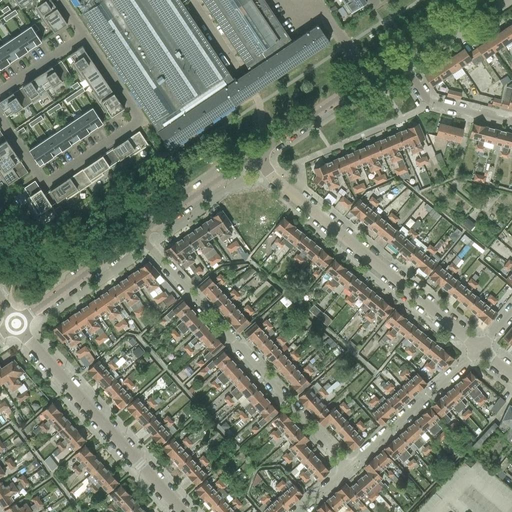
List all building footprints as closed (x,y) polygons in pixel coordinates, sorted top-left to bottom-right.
[(10,0),(13,4),(16,2),(20,9),(32,1),(33,0),(32,0),(10,0)] [(40,18),(55,8),(49,0),(32,0),(33,0),(32,1),(36,7),(34,8),(40,18)] [(307,31),(291,42),(263,0),(201,0),(249,71),(242,75),(233,81),(178,0),(69,0),(108,57),(158,131),(157,132),(169,149),(236,105),(253,93),(311,54),(316,51),(328,43),(327,42),(316,25),(307,31)] [(344,4),(341,6),(347,15),(366,3),(364,0),(350,0),(344,4)] [(40,18),(47,28),(49,26),(54,33),(67,25),(55,8),(40,18)] [(21,33),(32,48),(41,42),(35,33),(31,26),(21,33)] [(511,38),(506,29),(497,35),(504,46),(511,41),(511,38)] [(21,33),(12,39),(23,54),(32,48),(21,33)] [(497,35),(487,42),(494,53),(504,46),(497,35)] [(12,39),(3,45),(14,60),(23,54),(12,39)] [(487,42),(477,48),(485,59),(494,53),(487,42)] [(14,60),(3,45),(0,47),(0,59),(5,66),(14,60)] [(76,72),(91,61),(84,50),(82,46),(77,50),(69,56),(74,63),(71,64),(76,72)] [(477,48),(472,52),(479,62),(484,59),(484,60),(485,59),(477,48)] [(463,50),(453,56),(461,67),(469,62),(471,61),(467,55),(463,50)] [(472,52),(467,55),(471,61),(474,66),(479,62),(472,52)] [(453,56),(443,63),(451,74),(461,67),(453,56)] [(89,85),(101,76),(91,61),(76,72),(82,80),(85,79),(89,85)] [(443,63),(434,69),(441,80),(451,74),(443,63)] [(37,78),(45,90),(51,86),(53,88),(71,76),(66,70),(57,76),(51,68),(37,78)] [(441,80),(434,69),(424,76),(432,87),(441,80)] [(96,101),(111,91),(101,76),(89,85),(93,91),(91,93),(96,101)] [(507,76),(500,81),(503,86),(510,81),(507,76)] [(23,99),(27,106),(40,97),(39,94),(45,90),(37,78),(22,88),(27,96),(23,99)] [(502,107),(511,109),(511,95),(511,91),(511,88),(507,88),(502,107)] [(111,91),(96,101),(104,113),(106,111),(111,118),(123,109),(111,91)] [(27,106),(23,99),(18,102),(12,94),(0,102),(0,108),(6,117),(13,112),(14,115),(27,106)] [(83,114),(93,130),(102,123),(92,108),(83,114)] [(93,130),(83,114),(74,120),(84,136),(93,130)] [(84,136),(74,120),(65,126),(75,142),(84,136)] [(418,124),(407,129),(418,152),(423,150),(419,142),(424,140),(425,140),(418,124)] [(436,137),(447,140),(451,127),(439,124),(436,137)] [(474,150),(478,151),(485,127),(472,124),(468,139),(478,141),(477,145),(476,145),(474,150)] [(75,142),(65,126),(56,132),(66,148),(75,142)] [(451,127),(447,140),(459,143),(462,130),(451,127)] [(484,143),(493,145),(497,130),(485,127),(478,151),(483,153),(485,147),(483,147),(484,143)] [(407,129),(397,133),(404,149),(408,147),(412,155),(418,152),(407,129)] [(498,157),(503,158),(509,133),(497,130),(493,145),(502,147),(501,151),(500,151),(498,157)] [(66,148),(56,132),(47,138),(57,154),(66,148)] [(119,160),(127,155),(129,158),(148,145),(139,132),(112,150),(119,160)] [(397,133),(387,138),(397,161),(402,159),(399,151),(404,149),(397,133)] [(508,149),(511,149),(511,134),(509,133),(503,158),(507,159),(509,153),(507,153),(508,149)] [(57,154),(47,138),(38,145),(48,160),(57,154)] [(387,138),(376,142),(383,158),(388,156),(391,164),(397,161),(387,138)] [(0,160),(13,152),(6,141),(0,144),(0,160)] [(376,142),(366,147),(376,170),(381,168),(378,160),(383,158),(376,142)] [(48,160),(38,145),(29,151),(39,166),(48,160)] [(366,147),(355,151),(362,167),(367,165),(370,173),(376,170),(366,147)] [(423,150),(418,152),(421,159),(426,157),(423,150)] [(355,151),(345,156),(355,179),(360,177),(357,169),(362,167),(355,151)] [(13,152),(0,160),(0,167),(1,169),(0,170),(0,174),(7,186),(18,179),(11,168),(20,161),(13,152)] [(345,156),(334,160),(341,176),(346,174),(349,182),(355,179),(345,156)] [(76,174),(85,188),(103,175),(101,173),(109,167),(102,157),(76,174)] [(402,159),(397,161),(400,168),(402,174),(408,171),(405,166),(402,159)] [(334,160),(324,165),(334,188),(339,185),(336,178),(341,176),(334,160)] [(397,161),(391,164),(394,171),(396,176),(402,174),(400,168),(397,161)] [(122,164),(118,166),(123,174),(126,171),(122,164)] [(334,188),(324,165),(313,169),(316,176),(313,181),(321,187),(324,182),(325,182),(329,190),(334,188)] [(486,178),(485,182),(489,183),(493,168),(490,168),(490,167),(489,167),(488,171),(486,178)] [(85,188),(76,174),(49,192),(57,202),(65,197),(67,200),(85,188)] [(474,174),(473,180),(484,183),(485,182),(486,178),(483,177),(474,174)] [(379,176),(373,179),(373,180),(375,185),(381,182),(379,177),(379,176)] [(26,192),(37,185),(34,181),(24,188),(26,192)] [(358,185),(352,188),(352,189),(355,194),(360,191),(358,186),(358,185)] [(51,206),(44,195),(40,190),(27,199),(37,215),(51,206)] [(255,194),(231,204),(244,234),(268,224),(255,194)] [(339,202),(347,209),(352,204),(343,197),(339,202)] [(350,211),(360,219),(375,200),(372,197),(368,201),(369,203),(367,206),(359,200),(350,211)] [(360,219),(369,227),(379,216),(371,210),(374,206),(375,207),(379,203),(375,200),(360,219)] [(426,204),(423,207),(430,213),(433,210),(426,204)] [(59,206),(53,210),(59,218),(64,214),(59,206)] [(430,213),(428,214),(436,220),(440,215),(433,210),(430,213)] [(222,211),(212,218),(227,239),(232,235),(227,228),(231,225),(227,219),(222,211)] [(369,227),(379,235),(395,216),(391,213),(387,217),(389,218),(386,222),(379,216),(369,227)] [(379,235),(388,243),(398,232),(391,226),(393,222),(395,223),(398,219),(395,216),(379,235)] [(212,218),(203,224),(213,238),(217,235),(222,242),(227,239),(212,218)] [(274,242),(277,246),(293,226),(284,218),(277,226),(274,230),(281,236),(279,239),(277,238),(274,242)] [(475,225),(467,218),(462,224),(470,231),(475,225)] [(398,232),(388,243),(398,251),(414,232),(421,224),(417,220),(410,229),(408,232),(402,227),(398,232)] [(203,224),(194,231),(208,252),(213,248),(208,241),(213,238),(203,224)] [(278,245),(277,246),(281,248),(284,244),(283,243),(286,240),(293,246),(303,234),(293,226),(278,245)] [(453,232),(448,238),(454,242),(458,237),(461,233),(456,228),(453,232)] [(194,231),(185,238),(194,251),(198,248),(204,255),(208,252),(194,231)] [(414,232),(398,251),(408,259),(417,247),(421,243),(415,238),(418,235),(414,232)] [(293,258),(297,262),(313,242),(303,234),(293,246),(301,252),(298,255),(296,254),(293,258)] [(466,245),(469,248),(472,245),(474,242),(464,234),(460,240),(466,245)] [(185,238),(175,244),(190,265),(195,261),(190,254),(194,251),(185,238)] [(440,240),(433,248),(437,251),(443,243),(440,240)] [(235,241),(231,244),(235,250),(239,246),(235,241)] [(305,256),(313,262),(322,250),(313,242),(297,262),(300,265),(304,260),(302,259),(305,256)] [(474,242),(472,245),(481,253),(484,250),(474,242)] [(417,247),(408,259),(417,267),(433,248),(430,245),(427,248),(421,243),(417,247)] [(190,265),(175,244),(166,251),(183,270),(190,265)] [(231,244),(226,248),(230,253),(235,250),(231,244)] [(469,248),(466,245),(457,257),(460,260),(461,259),(469,248)] [(433,248),(417,267),(427,275),(434,268),(437,264),(440,260),(434,255),(433,255),(437,251),(433,248)] [(322,250),(313,262),(320,268),(317,271),(316,270),(312,274),(316,277),(322,270),(323,270),(332,259),(322,250)] [(217,253),(212,257),(216,263),(221,259),(217,253)] [(216,263),(212,257),(207,261),(211,266),(216,263)] [(457,257),(452,263),(455,266),(460,260),(457,257)] [(460,260),(455,266),(458,268),(463,261),(461,259),(460,260)] [(325,285),(328,288),(344,269),(334,260),(325,272),(332,278),(330,281),(328,280),(325,285)] [(148,262),(139,269),(153,290),(157,296),(162,292),(158,286),(153,279),(160,275),(148,262)] [(429,277),(439,285),(455,266),(452,263),(448,267),(449,268),(447,272),(439,265),(429,277)] [(511,268),(506,264),(503,267),(507,271),(508,269),(511,272),(505,280),(511,285),(511,268)] [(199,266),(194,269),(198,275),(202,272),(203,272),(199,266)] [(455,266),(439,285),(449,293),(458,281),(451,275),(453,272),(455,273),(458,268),(455,266)] [(139,269),(129,276),(138,290),(144,286),(149,293),(153,290),(139,269)] [(329,287),(328,288),(332,291),(332,290),(335,287),(336,287),(339,284),(344,288),(354,277),(344,269),(329,287)] [(197,274),(190,279),(196,285),(205,276),(202,272),(198,275),(197,274)] [(198,287),(205,295),(223,278),(220,274),(216,278),(217,279),(213,283),(209,278),(210,277),(209,277),(198,287)] [(129,276),(119,283),(134,304),(139,300),(134,293),(138,290),(129,276)] [(344,301),(348,304),(363,285),(354,277),(344,288),(351,294),(349,297),(347,296),(344,301)] [(205,295),(212,302),(223,292),(218,287),(221,284),(222,285),(226,281),(223,278),(205,295)] [(449,293),(458,301),(474,282),(471,279),(467,283),(469,284),(466,288),(458,281),(449,293)] [(474,282),(458,301),(468,309),(477,298),(478,297),(471,291),(473,288),(474,289),(478,284),(474,282)] [(119,283),(109,290),(119,303),(124,300),(129,307),(134,304),(119,283)] [(348,303),(348,304),(351,306),(354,302),(353,301),(356,298),(363,304),(373,293),(363,285),(348,303)] [(212,302),(218,310),(237,293),(233,289),(229,293),(231,295),(227,298),(223,292),(212,302)] [(109,290),(100,296),(114,317),(120,314),(115,307),(119,303),(109,290)] [(162,292),(157,296),(161,301),(166,297),(162,292)] [(218,310),(225,318),(236,308),(231,302),(235,299),(236,300),(240,297),(237,293),(218,310)] [(366,312),(363,317),(367,319),(382,300),(373,293),(363,304),(371,310),(368,314),(366,312)] [(477,298),(468,309),(478,317),(493,298),(490,295),(486,299),(488,300),(485,303),(478,297),(477,298)] [(100,296),(90,303),(100,317),(105,313),(110,321),(114,317),(100,296)] [(168,297),(163,301),(167,306),(172,303),(168,297)] [(493,298),(478,317),(487,325),(497,314),(489,307),(492,304),(494,305),(497,301),(493,298)] [(183,300),(166,315),(169,319),(175,314),(176,314),(179,318),(190,308),(183,300)] [(382,300),(367,319),(367,320),(370,322),(370,323),(374,318),(372,317),(375,314),(382,320),(383,320),(386,316),(393,309),(382,300)] [(90,303),(80,310),(95,331),(100,327),(95,320),(100,317),(90,303)] [(134,304),(129,307),(133,312),(137,318),(141,315),(138,309),(134,304)] [(225,318),(232,325),(251,309),(247,305),(243,308),(244,310),(241,313),(236,308),(225,318)] [(143,306),(138,309),(141,315),(147,311),(143,306)] [(309,311),(318,320),(323,314),(314,306),(309,311)] [(176,327),(180,331),(197,316),(190,308),(179,318),(182,321),(176,327)] [(251,309),(232,325),(239,333),(250,323),(250,322),(249,323),(245,317),(248,314),(250,316),(254,312),(251,309)] [(80,310),(71,317),(80,331),(85,327),(90,334),(95,331),(80,310)] [(385,335),(389,338),(405,319),(395,311),(385,322),(393,328),(390,332),(388,330),(385,335)] [(323,314),(318,320),(326,327),(332,321),(323,314)] [(180,331),(183,334),(189,329),(193,333),(204,323),(197,316),(180,331)] [(71,317),(61,324),(75,344),(79,342),(80,341),(79,340),(80,340),(84,337),(80,331),(71,317)] [(123,319),(118,323),(122,328),(127,325),(123,319)] [(397,332),(404,338),(414,327),(405,319),(389,338),(392,341),(396,337),(395,336),(397,332)] [(244,333),(251,340),(269,323),(266,320),(262,324),(263,325),(260,328),(255,323),(256,323),(255,322),(244,333)] [(364,323),(361,327),(362,327),(364,329),(370,322),(367,320),(364,323)] [(122,328),(118,323),(114,326),(117,332),(122,328)] [(190,342),(193,346),(210,331),(204,323),(193,333),(196,336),(190,342)] [(251,340),(258,348),(269,338),(264,333),(267,330),(268,331),(273,327),(269,323),(251,340)] [(75,344),(61,324),(51,331),(62,343),(66,340),(71,347),(75,344)] [(404,338),(401,343),(407,348),(404,351),(405,352),(408,354),(424,335),(414,327),(405,338),(404,338)] [(511,327),(503,338),(511,345),(511,327)] [(194,346),(193,346),(196,349),(202,344),(203,344),(206,348),(217,339),(210,331),(194,346)] [(104,333),(99,337),(103,342),(108,338),(104,333)] [(258,348),(264,355),(283,339),(280,335),(276,339),(277,340),(273,343),(269,338),(258,348)] [(416,348),(423,354),(424,353),(433,342),(424,335),(408,354),(412,357),(415,353),(414,352),(416,348)] [(103,342),(99,337),(94,340),(98,345),(103,342)] [(209,352),(203,357),(207,361),(224,346),(217,339),(206,348),(209,352)] [(264,355),(271,363),(282,353),(278,348),(281,345),(282,346),(286,342),(283,339),(264,355)] [(349,341),(346,345),(355,353),(358,349),(349,341)] [(424,366),(427,369),(443,351),(433,342),(424,353),(423,354),(431,360),(428,364),(427,363),(424,366)] [(84,347),(79,350),(83,356),(83,355),(89,363),(89,364),(90,364),(94,360),(88,352),(84,347)] [(271,363),(278,371),(296,354),(293,350),(289,354),(290,355),(287,358),(282,353),(271,363)] [(211,362),(206,366),(210,370),(215,365),(216,365),(219,369),(219,368),(220,369),(230,359),(223,351),(216,358),(213,360),(211,362)] [(443,351),(427,369),(431,372),(434,368),(432,367),(435,363),(443,369),(454,360),(443,351)] [(278,371),(285,378),(296,368),(291,363),(294,360),(296,361),(300,358),(296,354),(278,371)] [(121,358),(114,364),(117,367),(118,368),(125,361),(124,361),(121,357),(121,358)] [(222,372),(216,378),(220,382),(221,381),(237,367),(230,359),(220,369),(222,372)] [(95,364),(87,371),(96,381),(114,364),(111,360),(107,364),(108,365),(105,368),(98,361),(95,364)] [(13,361),(4,367),(16,385),(17,388),(21,385),(17,378),(24,373),(23,371),(13,361)] [(114,364),(96,381),(104,390),(115,380),(119,377),(113,370),(117,367),(114,364)] [(285,378),(292,386),(310,369),(307,365),(303,369),(304,371),(301,373),(296,368),(285,378)] [(0,366),(0,382),(1,384),(1,385),(5,382),(10,389),(12,391),(17,388),(16,385),(4,367),(1,369),(0,366)] [(221,381),(220,382),(223,385),(230,380),(233,384),(244,374),(237,367),(221,381)] [(310,369),(292,386),(299,393),(310,383),(305,378),(308,375),(309,376),(313,373),(310,369)] [(405,369),(402,373),(419,391),(426,384),(416,373),(411,378),(408,375),(409,373),(405,369)] [(132,372),(126,377),(128,379),(131,382),(137,377),(132,372)] [(345,373),(338,379),(341,382),(348,375),(345,373)] [(406,382),(401,387),(411,398),(419,391),(402,373),(398,376),(402,380),(403,379),(406,382)] [(470,373),(462,379),(477,396),(480,399),(483,396),(480,393),(481,393),(475,387),(481,382),(470,373)] [(230,393),(234,397),(250,382),(244,374),(233,384),(236,387),(230,393)] [(104,390),(113,399),(131,382),(128,379),(124,382),(125,384),(122,387),(115,380),(104,390)] [(462,379),(454,386),(464,397),(468,394),(473,400),(477,396),(462,379)] [(131,382),(113,399),(121,408),(129,402),(132,398),(127,392),(125,391),(129,388),(130,389),(134,386),(134,385),(131,382)] [(243,395),(247,399),(257,389),(250,382),(234,397),(237,401),(243,395)] [(327,382),(322,387),(325,391),(329,387),(331,386),(327,382)] [(390,383),(387,386),(403,405),(411,398),(401,387),(395,391),(393,388),(394,387),(390,383)] [(17,388),(21,394),(21,393),(25,391),(26,390),(23,384),(21,385),(17,388)] [(298,398),(306,408),(325,391),(322,387),(317,391),(312,385),(298,398)] [(391,395),(386,400),(396,412),(403,405),(387,386),(383,389),(387,393),(388,392),(391,395)] [(454,386),(447,393),(461,409),(465,406),(460,401),(464,397),(454,386)] [(250,402),(243,408),(247,412),(264,397),(257,389),(247,399),(250,402)] [(306,408),(314,417),(326,407),(319,400),(323,397),(324,398),(328,395),(325,391),(306,408)] [(25,399),(21,393),(21,394),(16,397),(20,402),(25,399)] [(447,393),(439,400),(449,411),(452,408),(453,408),(457,413),(461,409),(447,393)] [(247,412),(250,416),(257,410),(260,414),(271,404),(264,397),(247,412)] [(375,397),(371,400),(372,400),(388,419),(396,412),(386,400),(382,397),(378,400),(375,397)] [(126,408),(135,418),(153,401),(150,398),(146,401),(147,402),(144,405),(137,398),(126,408)] [(505,402),(500,398),(490,410),(495,414),(505,402)] [(388,419),(371,400),(368,403),(372,407),(373,406),(376,409),(370,414),(374,418),(380,426),(388,419)] [(439,400),(431,407),(438,414),(446,423),(450,420),(445,414),(446,414),(449,411),(439,400)] [(135,418),(143,427),(154,417),(147,410),(151,407),(152,408),(156,405),(153,401),(135,418)] [(326,407),(314,417),(321,424),(323,426),(327,422),(346,406),(343,402),(338,406),(340,407),(337,410),(335,407),(330,412),(326,407)] [(43,422),(38,426),(42,430),(60,413),(52,403),(48,407),(44,410),(40,413),(45,419),(47,420),(47,421),(44,424),(44,423),(43,422)] [(271,404),(260,414),(263,417),(257,423),(261,427),(278,412),(271,404)] [(501,420),(496,430),(501,435),(500,436),(502,438),(507,442),(508,443),(510,445),(511,441),(511,407),(509,405),(504,414),(501,420)] [(327,422),(336,432),(347,421),(341,414),(344,412),(345,413),(349,409),(346,406),(327,422)] [(12,413),(8,407),(4,409),(8,416),(12,413)] [(430,408),(422,415),(437,432),(441,428),(436,423),(440,419),(437,416),(430,408)] [(273,431),(269,434),(272,438),(273,438),(291,421),(283,412),(275,418),(272,422),(278,429),(275,432),(273,431)] [(51,425),(57,432),(69,422),(60,413),(42,430),(44,433),(49,429),(47,428),(51,425)] [(422,415),(415,422),(424,433),(428,430),(433,435),(437,432),(422,415)] [(143,427),(151,436),(170,420),(166,416),(162,420),(163,421),(160,424),(154,417),(143,427)] [(170,420),(151,436),(160,446),(171,436),(164,429),(167,426),(169,427),(173,423),(170,420)] [(369,420),(365,423),(371,429),(375,426),(369,420)] [(273,438),(272,438),(276,442),(280,438),(278,436),(282,433),(288,441),(289,440),(300,430),(291,421),(273,438)] [(336,432),(344,441),(362,424),(359,421),(355,425),(356,426),(353,428),(347,421),(336,432)] [(59,441),(55,445),(58,448),(77,431),(69,422),(58,432),(57,432),(62,438),(63,439),(64,440),(61,443),(60,442),(59,441)] [(415,422),(407,429),(422,445),(426,442),(421,436),(424,433),(415,422)] [(362,424),(344,441),(353,450),(364,441),(357,433),(360,429),(362,431),(365,428),(362,424)] [(38,426),(32,432),(35,435),(42,430),(38,426)] [(407,429),(399,436),(409,447),(413,444),(418,449),(422,445),(407,429)] [(286,453),(282,457),(285,461),(285,460),(286,460),(304,444),(308,440),(306,437),(300,430),(289,440),(288,441),(292,445),(288,449),(290,452),(287,455),(286,453)] [(85,441),(77,431),(58,448),(61,451),(65,448),(64,446),(67,443),(74,451),(85,441)] [(195,435),(189,441),(192,444),(192,445),(198,439),(198,438),(195,435)] [(399,436),(392,442),(407,459),(411,455),(406,450),(409,447),(399,436)] [(23,443),(18,437),(12,441),(17,447),(23,443)] [(162,448),(171,458),(189,441),(185,437),(181,441),(182,442),(179,445),(173,438),(162,448)] [(171,458),(179,467),(190,457),(183,450),(186,447),(188,448),(192,444),(189,441),(171,458)] [(392,442),(384,449),(391,457),(394,461),(398,457),(401,460),(403,463),(407,459),(392,442)] [(285,460),(285,461),(288,464),(292,460),(291,459),(295,456),(299,460),(301,463),(304,460),(312,453),(304,444),(286,460),(285,460)] [(75,465),(71,469),(73,471),(74,472),(75,472),(87,460),(93,455),(84,445),(77,452),(73,456),(77,460),(78,462),(79,463),(80,464),(77,466),(76,466),(75,465)] [(58,448),(53,454),(55,457),(61,451),(58,448)] [(383,451),(373,459),(383,471),(393,462),(383,451)] [(299,475),(302,479),(320,462),(312,453),(304,460),(301,463),(307,470),(304,473),(303,472),(299,475)] [(75,472),(74,472),(77,476),(78,475),(82,472),(80,470),(83,468),(90,475),(91,474),(102,465),(98,460),(93,455),(87,460),(75,472)] [(57,466),(49,456),(43,461),(51,472),(57,466)] [(190,457),(179,467),(187,476),(205,460),(202,456),(198,459),(199,460),(199,461),(196,464),(195,463),(193,460),(190,457)] [(4,461),(7,466),(13,462),(10,457),(4,461)] [(366,465),(364,468),(368,472),(378,483),(382,488),(384,490),(387,487),(384,484),(383,485),(380,482),(383,479),(379,474),(383,471),(374,460),(373,459),(372,460),(366,465)] [(205,460),(187,476),(195,485),(206,475),(200,468),(203,465),(204,466),(208,463),(205,460)] [(13,462),(7,466),(10,471),(16,467),(13,462)] [(247,462),(240,468),(248,476),(254,470),(247,462)] [(320,462),(302,479),(305,482),(309,479),(307,477),(311,474),(318,482),(329,472),(320,462)] [(92,483),(88,487),(91,491),(110,474),(102,465),(91,474),(90,475),(95,480),(97,482),(94,485),(92,483)] [(493,465),(489,470),(501,480),(506,475),(493,465)] [(389,471),(386,473),(397,485),(400,483),(389,471)] [(367,472),(358,481),(368,492),(375,499),(378,496),(376,493),(382,488),(378,483),(368,472),(367,472)] [(17,478),(20,483),(26,479),(23,474),(17,478)] [(110,474),(91,491),(94,494),(98,490),(97,489),(100,486),(107,494),(111,490),(118,483),(110,474)] [(86,485),(88,487),(92,483),(94,485),(97,482),(90,475),(86,478),(90,482),(86,485)] [(20,483),(15,487),(18,491),(23,488),(29,484),(26,479),(20,483)] [(195,490),(203,500),(222,483),(218,480),(214,483),(215,485),(212,488),(206,480),(195,490)] [(282,481),(278,484),(295,502),(303,495),(293,484),(287,489),(284,486),(285,485),(282,481)] [(349,489),(359,500),(365,507),(371,502),(375,499),(368,492),(358,481),(349,489)] [(0,496),(15,487),(12,482),(5,486),(2,482),(1,483),(0,483),(0,496)] [(204,500),(203,500),(212,509),(223,499),(222,499),(221,498),(216,492),(219,489),(221,490),(225,487),(222,483),(204,500)] [(283,493),(277,498),(287,509),(295,502),(278,484),(275,487),(278,491),(280,490),(283,493)] [(342,487),(336,493),(346,504),(349,507),(350,509),(354,504),(357,502),(360,505),(358,506),(361,510),(362,510),(365,507),(359,500),(349,489),(345,484),(342,487)] [(111,504),(107,508),(110,511),(111,511),(129,495),(120,485),(113,492),(109,495),(114,501),(115,502),(116,503),(113,506),(112,505),(111,504)] [(15,487),(0,496),(0,505),(2,508),(10,503),(14,500),(11,496),(18,491),(15,487)] [(336,493),(326,501),(333,509),(335,511),(343,511),(345,511),(349,507),(346,504),(336,493)] [(267,494),(263,497),(276,511),(283,511),(287,509),(277,498),(272,503),(269,499),(270,498),(267,494)] [(31,499),(34,504),(40,500),(37,495),(31,499)] [(111,511),(110,511),(117,511),(118,511),(117,511),(116,509),(119,506),(123,511),(128,511),(137,504),(129,495),(111,511)] [(276,511),(263,497),(259,500),(263,505),(264,503),(268,507),(262,511),(276,511)] [(212,509),(214,511),(227,511),(238,502),(235,498),(232,501),(231,502),(232,503),(229,506),(223,499),(212,509)] [(40,500),(34,504),(37,509),(43,505),(40,500)] [(385,501),(380,505),(385,511),(390,507),(385,501)] [(227,511),(234,511),(233,511),(236,508),(237,509),(241,505),(238,502),(227,511)] [(22,511),(29,508),(26,503),(19,508),(16,503),(4,511),(22,511)] [(324,503),(316,510),(317,511),(331,511),(324,503)]
